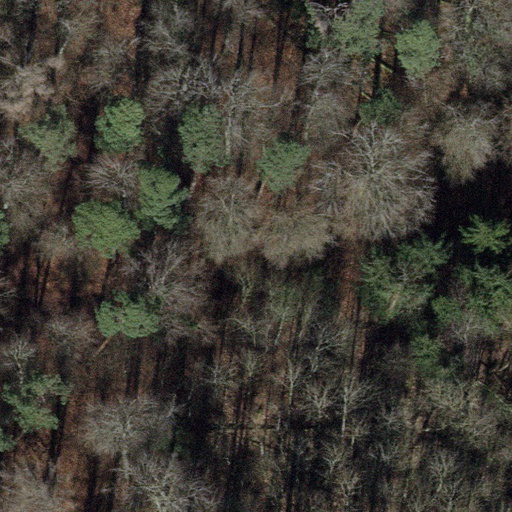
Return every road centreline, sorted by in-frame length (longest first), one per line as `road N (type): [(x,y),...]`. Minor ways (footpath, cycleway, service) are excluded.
road 1 (track): [(0,318),(263,275),(511,197)]
road 2 (track): [(12,315),(93,181),(118,12),(113,0)]
